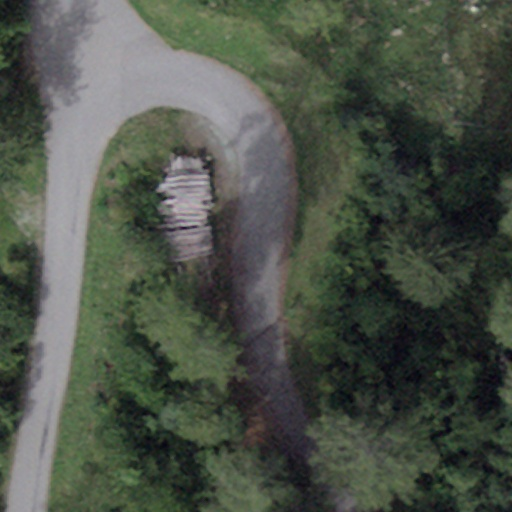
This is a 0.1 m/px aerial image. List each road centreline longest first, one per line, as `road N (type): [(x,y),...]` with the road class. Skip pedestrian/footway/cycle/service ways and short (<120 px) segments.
road 1 (residential): [(90,25),(223,210),(266,511)]
road 2 (residential): [(90,25),(63,511)]
